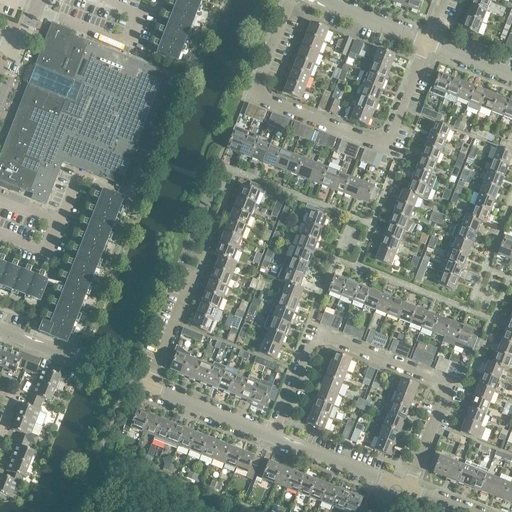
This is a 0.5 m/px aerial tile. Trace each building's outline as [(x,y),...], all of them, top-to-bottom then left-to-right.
[(181,0),(179,5),(171,2),(169,7),(177,10),(174,19),(166,16),(164,20),(172,23),(168,32),(161,29),(159,33),(167,36),(163,45),(155,42),(154,47),(161,50),(159,54),(177,62),(201,0),(181,0)] [(407,8),(410,0),(396,0),(395,3),(407,8)] [(410,0),(407,8),(419,13),(423,0),(410,0)] [(474,0),(471,7),(486,13),(491,1),(487,0),(474,0)] [(486,13),(471,7),(467,19),(482,24),(486,13)] [(482,24),(467,19),(462,30),(477,36),(482,24)] [(176,89),(179,80),(180,79),(141,64),(79,40),(81,35),(52,24),(11,129),(0,156),(0,183),(17,190),(31,195),(30,198),(46,205),(62,162),(118,184),(117,187),(125,190),(141,150),(153,155),(162,132),(152,128),(168,86),(176,89)] [(307,36),(323,43),(328,31),(311,24),(307,36)] [(323,43),(307,36),(302,48),(319,54),(323,43)] [(341,49),(347,52),(351,40),(345,38),(344,40),(338,41),(336,48),(341,49)] [(350,53),(356,55),(360,43),(354,41),(350,53)] [(298,59),(314,66),(319,54),(302,48),(298,59)] [(377,54),(373,62),(390,69),(395,57),(376,49),(374,53),(377,54)] [(314,66),(298,59),(293,71),(310,78),(314,66)] [(373,62),(369,74),(386,81),(390,69),(373,62)] [(310,78),(293,71),(288,83),(305,89),(310,78)] [(364,72),(360,83),(365,85),(364,85),(381,92),(386,81),(369,74),(364,72)] [(429,94),(441,98),(444,100),(452,79),(450,79),(450,77),(447,75),(446,77),(440,75),(434,89),(431,87),(429,94)] [(456,99),(457,100),(463,84),(452,79),(444,100),(455,104),(456,99)] [(301,101),(305,89),(288,83),(284,95),(301,101)] [(457,100),(469,104),(475,88),(463,84),(457,100)] [(381,92),(364,85),(360,97),(377,104),(381,92)] [(475,88),(469,104),(467,109),(478,113),(480,109),(486,93),(475,88)] [(480,109),(492,113),(498,97),(486,93),(480,109)] [(318,108),(324,110),(329,98),(323,96),(318,108)] [(378,106),(376,105),(377,104),(360,97),(356,108),(355,108),(372,115),(375,110),(376,111),(378,106)] [(492,113),(503,117),(509,102),(498,97),(492,113)] [(327,111),(333,114),(338,102),(332,99),(327,111)] [(503,117),(511,120),(511,103),(509,102),(503,117)] [(244,116),(250,119),(254,107),(248,105),(244,116)] [(261,109),(254,107),(250,119),(256,121),(261,109)] [(352,107),(346,121),(351,122),(351,121),(368,127),(372,115),(355,108),(356,108),(352,107)] [(266,112),(261,109),(256,121),(262,124),(266,112)] [(421,115),(424,116),(436,121),(438,115),(423,109),(421,115)] [(267,126),(272,128),(277,116),(272,114),(267,126)] [(283,118),(277,116),(272,128),(278,130),(283,118)] [(290,121),(283,118),(278,130),(285,133),(290,121)] [(290,135),(295,137),(300,125),(295,123),(290,135)] [(446,142),(450,131),(434,124),(430,136),(446,142)] [(295,137),(301,139),(306,128),(300,125),(295,137)] [(240,154),(246,137),(248,133),(234,127),(232,133),(233,133),(227,149),(229,150),(228,152),(233,154),(233,152),(240,154)] [(308,142),(312,130),(306,128),(301,139),(308,142)] [(314,144),(319,146),(324,135),(318,132),(314,144)] [(246,137),(240,154),(251,159),(257,142),(258,142),(260,137),(254,135),(252,140),(246,137)] [(326,149),(330,137),(324,135),(319,146),(326,149)] [(425,147),(441,154),(449,157),(452,152),(443,148),(446,142),(430,136),(425,147)] [(330,137),(326,149),(331,151),(336,139),(330,137)] [(342,155),(347,144),(341,141),(337,153),(342,155)] [(262,163),(269,146),(258,142),(257,142),(251,159),(262,163)] [(347,144),(342,155),(348,157),(353,146),(347,144)] [(269,146),(262,163),(274,168),(280,151),(269,146)] [(353,146),(348,157),(355,160),(359,149),(353,146)] [(441,154),(425,147),(421,159),(437,165),(441,154)] [(511,155),(497,149),(493,161),(508,167),(511,158),(511,155)] [(274,168),(286,172),(292,156),(280,151),(274,168)] [(365,164),(370,153),(364,151),(360,162),(365,164)] [(371,166),(376,155),(370,153),(365,164),(371,166)] [(376,155),(371,166),(378,169),(382,158),(376,155)] [(286,172),(297,177),(304,160),(292,156),(286,172)] [(437,165),(421,159),(416,170),(432,177),(437,165)] [(297,177),(309,182),(316,165),(304,160),(297,177)] [(493,161),(488,173),(504,179),(508,167),(493,161)] [(327,169),(316,165),(309,182),(320,186),(327,169)] [(320,186),(332,191),(339,174),(327,169),(320,186)] [(432,190),(436,179),(437,178),(432,177),(416,170),(412,182),(428,188),(432,190)] [(488,173),(484,184),(500,190),(504,179),(488,173)] [(350,178),(339,174),(332,191),(344,195),(350,178)] [(344,195),(356,200),(362,183),(350,178),(344,195)] [(428,188),(412,182),(407,193),(407,194),(418,198),(418,199),(423,200),(428,188)] [(249,183),(247,189),(242,187),(237,198),(254,205),(255,204),(259,194),(262,195),(265,189),(249,183)] [(379,190),(374,188),(362,183),(356,200),(367,205),(369,199),(374,201),(379,190)] [(484,184),(479,196),(495,202),(500,190),(484,184)] [(407,194),(407,193),(403,191),(398,203),(413,210),(418,199),(418,198),(407,194)] [(71,283),(68,289),(60,286),(57,293),(65,296),(62,305),(54,302),(52,306),(60,310),(57,318),(49,315),(47,320),(55,323),(53,327),(39,322),(35,331),(77,347),(81,338),(71,335),(124,200),(106,193),(104,197),(96,194),(94,199),(102,202),(99,210),(91,208),(89,213),(97,215),(94,224),(86,221),(84,226),(92,229),(89,237),(81,234),(79,239),(87,242),(83,251),(75,248),(73,252),(81,256),(78,264),(70,261),(68,266),(76,269),(73,278),(64,275),(63,280),(71,283)] [(490,213),(495,202),(479,196),(475,207),(490,213)] [(237,198),(233,210),(250,217),(253,209),(256,210),(258,206),(255,204),(254,205),(237,198)] [(277,199),(272,212),(278,215),(283,202),(277,199)] [(413,210),(398,203),(393,215),(409,221),(413,210)] [(304,213),(309,214),(305,225),(322,231),(327,219),(321,217),(323,212),(307,205),(304,213)] [(486,225),(490,213),(475,207),(470,218),(470,219),(481,223),(486,225)] [(233,210),(228,221),(245,228),(250,217),(233,210)] [(414,223),(409,221),(393,215),(389,226),(404,233),(405,232),(407,233),(414,223)] [(465,216),(461,228),(476,234),(481,223),(470,219),(470,218),(465,216)] [(228,221),(224,233),(241,239),(245,228),(228,221)] [(322,231),(305,225),(300,236),(317,243),(322,231)] [(404,233),(389,226),(384,237),(400,244),(404,233)] [(472,246),(476,234),(461,228),(456,226),(452,238),(456,239),(456,240),(472,246)] [(224,233),(219,245),(236,251),(241,239),(224,233)] [(511,237),(506,235),(504,241),(498,256),(509,261),(511,254),(511,237)] [(300,236),(296,248),(313,255),(317,243),(300,236)] [(400,244),(384,237),(380,249),(396,255),(400,244)] [(470,256),(472,251),(470,251),(472,246),(456,240),(452,251),(467,258),(468,255),(470,256)] [(232,263),(236,251),(219,245),(215,256),(219,258),(232,263)] [(296,248),(291,259),(308,266),(313,255),(296,248)] [(396,255),(380,249),(375,261),(391,267),(396,255)] [(452,251),(447,263),(463,269),(467,258),(452,251)] [(0,285),(40,301),(48,282),(43,280),(46,275),(41,273),(38,281),(29,277),(32,269),(28,268),(25,275),(16,272),(19,264),(14,262),(11,270),(3,267),(6,259),(1,257),(0,258),(0,285)] [(231,276),(236,265),(232,263),(219,258),(214,269),(231,276)] [(291,259),(287,270),(287,271),(304,277),(308,266),(291,259)] [(447,263),(443,274),(458,281),(463,269),(447,263)] [(421,282),(425,272),(426,268),(420,265),(418,270),(414,280),(421,282)] [(214,269),(210,281),(227,287),(229,281),(237,283),(238,278),(231,276),(214,269)] [(278,281),(282,282),(286,284),(286,283),(299,289),(304,277),(287,271),(287,270),(283,269),(278,281)] [(454,292),(458,281),(443,274),(438,272),(437,277),(441,279),(438,286),(454,292)] [(329,292),(340,297),(346,281),(335,276),(329,292)] [(222,299),(227,287),(210,281),(205,293),(222,299)] [(340,297),(352,302),(358,286),(346,281),(340,297)] [(286,284),(282,295),(298,302),(303,290),(299,289),(286,283),(286,284)] [(363,306),(370,290),(358,286),(352,302),(363,306)] [(375,311),(381,295),(370,290),(363,306),(375,311)] [(205,293),(200,304),(218,311),(222,299),(205,293)] [(294,313),(298,302),(282,295),(277,307),(294,313)] [(386,315),(392,299),(381,295),(375,311),(386,315)] [(398,320),(404,304),(392,299),(386,315),(398,320)] [(200,304),(196,315),(213,322),(218,311),(200,304)] [(409,324),(416,308),(404,304),(398,320),(409,324)] [(289,325),(294,313),(277,307),(273,318),(272,319),(289,325)] [(421,329),(427,313),(416,308),(409,324),(421,329)] [(325,327),(330,315),(324,312),(319,324),(325,327)] [(432,333),(439,317),(427,313),(421,329),(432,333)] [(191,327),(208,334),(213,322),(196,315),(191,327)] [(332,329),(336,317),(330,315),(325,327),(332,329)] [(235,317),(233,323),(231,328),(237,330),(239,326),(242,320),(235,317)] [(264,329),(268,330),(285,336),(289,325),(272,319),(273,318),(268,317),(264,329)] [(336,317),(332,329),(338,331),(342,320),(336,317)] [(450,322),(439,317),(432,333),(444,338),(450,322)] [(349,336),(353,324),(347,322),(343,333),(349,336)] [(444,338),(455,342),(462,326),(450,322),(444,338)] [(354,338),(359,326),(353,324),(349,336),(354,338)] [(359,326),(354,338),(360,340),(365,329),(359,326)] [(455,342),(467,347),(465,351),(471,354),(477,340),(470,338),(473,331),(462,326),(455,342)] [(180,334),(195,340),(198,334),(183,328),(180,334)] [(268,330),(263,341),(280,348),(285,336),(268,330)] [(371,344),(375,332),(370,330),(365,342),(371,344)] [(511,332),(506,330),(502,342),(511,345),(511,332)] [(232,343),(235,335),(229,332),(226,341),(232,343)] [(377,347),(381,335),(375,332),(371,344),(377,347)] [(198,334),(195,340),(195,341),(201,343),(203,336),(198,334)] [(381,335),(377,347),(383,349),(387,337),(381,335)] [(395,354),(399,341),(393,339),(389,351),(395,354)] [(275,360),(280,348),(263,341),(259,354),(275,360)] [(401,356),(405,344),(399,341),(395,354),(401,356)] [(511,345),(502,342),(497,353),(511,359),(511,345)] [(224,351),(226,345),(220,343),(218,349),(224,351)] [(405,344),(401,356),(407,358),(411,346),(405,344)] [(172,358),(174,359),(170,370),(182,375),(188,358),(189,358),(190,354),(185,353),(176,346),(176,345),(171,358),(171,359),(172,358)] [(0,366),(3,368),(10,351),(0,346),(0,366)] [(418,363),(422,351),(417,348),(412,360),(418,363)] [(22,355),(10,351),(3,368),(16,373),(18,367),(24,369),(29,355),(23,353),(22,355)] [(422,351),(418,363),(423,365),(428,353),(422,351)] [(247,361),(249,354),(244,352),(241,358),(247,361)] [(428,353),(423,365),(430,367),(434,355),(428,353)] [(511,359),(497,353),(492,365),(503,369),(508,371),(511,359)] [(330,366),(347,373),(352,361),(335,354),(330,366)] [(41,360),(29,355),(24,369),(40,376),(38,382),(56,389),(59,381),(65,384),(70,373),(53,367),(50,372),(38,368),(41,360)] [(264,367),(265,367),(267,361),(256,357),(254,363),(264,367)] [(182,375),(193,379),(200,362),(189,358),(188,358),(182,375)] [(439,358),(435,369),(440,371),(445,360),(439,358)] [(445,360),(440,371),(446,374),(451,362),(445,360)] [(277,372),(279,366),(267,361),(265,367),(277,372)] [(193,379),(205,384),(211,367),(200,362),(193,379)] [(446,374),(463,380),(467,369),(451,362),(446,374)] [(213,367),(211,367),(205,384),(216,388),(223,371),(224,372),(226,368),(214,363),(213,367)] [(487,363),(483,374),(498,380),(503,369),(492,365),(487,363)] [(347,373),(330,366),(325,377),(342,384),(347,373)] [(370,382),(375,370),(368,367),(364,379),(370,382)] [(216,388),(228,393),(234,376),(224,372),(223,371),(216,388)] [(379,385),(383,373),(377,371),(373,383),(379,385)] [(493,392),(498,380),(483,374),(478,386),(493,392)] [(228,393),(239,397),(246,381),(234,376),(228,393)] [(249,376),(247,381),(246,381),(239,397),(251,402),(259,380),(249,376)] [(342,384),(325,377),(321,389),(338,396),(342,384)] [(261,381),(259,380),(251,402),(263,407),(272,385),(261,381)] [(396,392),(413,399),(418,387),(401,380),(396,392)] [(51,402),(56,389),(38,382),(33,395),(30,394),(28,400),(42,406),(45,400),(51,402)] [(489,403),(493,392),(478,386),(474,397),(489,403)] [(338,396),(321,389),(316,401),(333,408),(333,407),(338,396)] [(413,399),(396,392),(392,403),(408,410),(413,399)] [(484,415),(489,403),(474,397),(469,409),(484,415)] [(40,411),(42,406),(28,400),(26,406),(22,404),(17,418),(35,424),(43,427),(48,414),(40,411)] [(311,412),(329,419),(333,421),(338,409),(333,407),(333,408),(316,401),(311,412)] [(387,415),(404,422),(408,410),(392,403),(387,415)] [(480,426),(484,415),(469,409),(464,421),(480,426)] [(132,428),(143,432),(150,416),(138,411),(135,420),(129,418),(124,430),(130,432),(132,428)] [(329,419),(311,412),(307,424),(324,431),(329,419)] [(404,422),(387,415),(383,427),(399,433),(404,422)] [(143,432),(155,437),(162,420),(150,416),(143,432)] [(32,444),(36,445),(43,427),(35,424),(17,418),(12,431),(19,433),(17,439),(31,444),(32,444)] [(173,425),(162,420),(155,437),(154,440),(165,444),(173,425)] [(464,421),(460,432),(481,441),(486,429),(479,427),(480,426),(464,421)] [(178,446),(184,429),(173,425),(165,444),(177,449),(178,446)] [(341,438),(347,440),(352,428),(346,425),(341,438)] [(399,433),(383,427),(378,439),(395,445),(399,433)] [(178,446),(189,450),(196,434),(184,429),(178,446)] [(356,444),(361,432),(355,429),(350,441),(356,444)] [(447,439),(458,444),(461,437),(449,433),(447,439)] [(189,450),(201,455),(207,438),(196,434),(189,450)] [(201,455),(213,460),(219,443),(207,438),(201,455)] [(29,449),(31,444),(17,439),(14,445),(17,446),(12,458),(30,465),(35,452),(29,449)] [(395,445),(378,439),(374,450),(390,457),(395,445)] [(213,460),(224,464),(231,448),(219,443),(213,460)] [(490,448),(484,446),(481,452),(487,455),(490,448)] [(224,464),(236,469),(242,452),(231,448),(224,464)] [(253,480),(258,467),(261,459),(255,457),(242,452),(236,469),(248,474),(247,477),(253,480)] [(430,466),(435,468),(433,473),(445,478),(452,461),(453,462),(455,457),(442,452),(441,455),(435,452),(430,466)] [(140,460),(145,462),(148,456),(142,454),(140,460)] [(25,478),(30,465),(12,458),(7,471),(10,472),(8,478),(18,482),(22,484),(25,477),(25,478)] [(260,468),(255,480),(261,483),(262,480),(275,484),(282,468),(269,463),(263,460),(260,468)] [(445,478),(451,481),(450,482),(455,484),(456,483),(463,466),(453,462),(452,461),(445,478)] [(464,466),(463,466),(456,483),(468,487),(476,466),(466,461),(464,466)] [(468,487),(480,492),(487,475),(488,475),(489,471),(476,466),(468,487)] [(275,484),(286,489),(293,472),(282,468),(275,484)] [(286,489),(298,493),(304,477),(293,472),(286,489)] [(8,478),(0,474),(0,499),(5,501),(7,496),(11,498),(18,482),(8,478)] [(492,497),(503,501),(510,484),(511,479),(511,478),(501,474),(499,480),(492,497)] [(480,492),(492,497),(499,480),(488,475),(487,475),(480,492)] [(309,498),(316,481),(304,477),(298,493),(309,498)] [(316,481),(309,498),(321,503),(328,486),(316,481)] [(503,501),(511,504),(511,485),(510,484),(503,501)] [(328,486),(321,503),(332,507),(339,490),(328,486)] [(343,511),(350,495),(339,490),(332,507),(343,511)] [(350,495),(343,511),(344,511),(364,511),(366,508),(360,506),(362,499),(350,495)]
